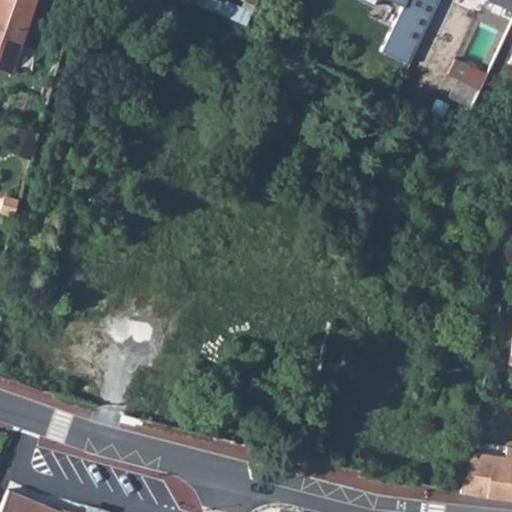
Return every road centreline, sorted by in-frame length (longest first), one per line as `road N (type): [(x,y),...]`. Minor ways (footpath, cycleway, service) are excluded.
road 1 (tertiary): [(230,479),(198,461),(0,405)]
road 2 (tertiary): [(351,511),(230,479)]
